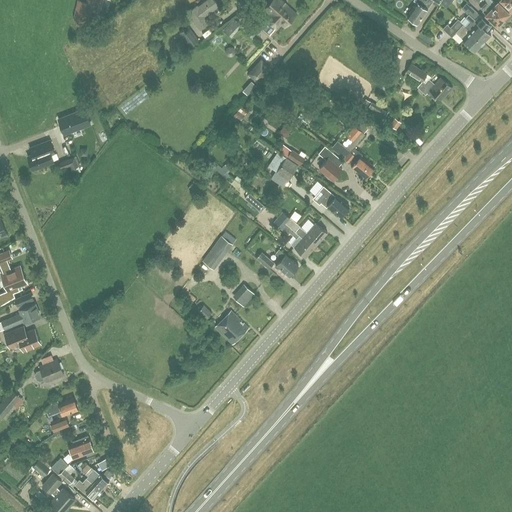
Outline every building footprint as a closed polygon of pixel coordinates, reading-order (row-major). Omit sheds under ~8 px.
[(100,12),(102,0),(86,0),(86,2),(79,0),(77,0),(74,14),(74,18),(81,20),(81,17),(89,19),(91,10),(100,12)] [(205,15),(218,5),(214,0),(208,0),(198,7),(197,5),(188,12),(201,29),(210,23),(205,15)] [(284,27),(296,14),(280,0),(272,0),(265,9),(274,17),(270,21),(278,28),(281,24),(284,27)] [(418,23),(434,0),(433,0),(413,0),(414,0),(416,2),(407,16),(418,23)] [(497,26),(503,19),(483,0),(474,0),(478,3),(479,4),(483,8),(483,11),(486,14),(485,15),(497,26)] [(483,0),(503,19),(509,13),(498,2),(495,4),(490,0),(483,0)] [(511,0),(500,0),(511,11),(511,10),(511,0)] [(483,43),(491,35),(474,19),(478,14),(466,3),(461,8),(468,14),(465,18),(470,22),(465,26),(483,43)] [(240,24),(234,18),(222,30),(228,36),(240,24)] [(252,36),(263,24),(256,18),(245,30),(252,36)] [(483,43),(465,26),(458,19),(450,27),(447,25),(443,29),(452,37),(457,32),(464,39),(463,40),(475,51),(483,43)] [(190,46),(199,40),(189,26),(179,33),(190,46)] [(241,28),(233,37),(254,57),(263,48),(241,28)] [(257,84),(272,69),(261,59),(247,74),(257,84)] [(441,100),(452,87),(440,77),(435,84),(429,79),(431,77),(411,64),(406,71),(422,81),(417,86),(425,93),(427,92),(435,99),(437,96),(441,100)] [(254,96),(258,89),(252,85),(248,92),(254,96)] [(364,113),(380,124),(384,118),(387,113),(371,102),(368,107),(364,113)] [(313,117),(319,108),(312,103),(306,112),(313,117)] [(241,120),(245,115),(243,114),(246,110),(240,106),(233,116),(237,119),(237,118),(241,120)] [(58,119),(64,134),(90,124),(85,109),(58,119)] [(307,124),(310,119),(301,112),(297,117),(307,124)] [(395,118),(390,125),(397,129),(401,122),(395,118)] [(353,141),(361,131),(355,125),(346,135),(353,141)] [(30,148),(32,154),(28,156),(33,170),(53,162),(50,154),(54,153),(50,140),(38,145),(30,148)] [(361,156),(363,154),(358,150),(355,147),(351,152),(347,148),(338,141),(332,148),(341,155),(349,162),(350,161),(354,164),(352,166),(365,176),(373,166),(361,156)] [(333,180),(342,169),(339,166),(343,161),(325,145),(318,153),(326,160),(319,168),(333,180)] [(300,164),(304,158),(291,150),(288,156),(300,164)] [(286,157),(278,152),(268,166),(277,171),(276,172),(288,180),(298,165),(286,156),(286,157)] [(406,167),(412,160),(405,154),(399,161),(406,167)] [(74,156),(59,162),(61,169),(70,165),(72,169),(78,166),(74,156)] [(218,164),(215,168),(226,179),(230,175),(228,173),(231,169),(225,164),(222,168),(218,164)] [(347,212),(345,211),(349,207),(336,195),(336,196),(324,185),(313,198),(320,204),(321,202),(326,206),(327,205),(341,217),(342,215),(343,217),(347,212)] [(261,212),(266,206),(250,193),(245,198),(261,212)] [(307,232),(283,211),(278,217),(291,227),(307,243),(309,241),(310,241),(316,245),(327,233),(316,223),(307,232)] [(307,243),(291,227),(278,217),(274,222),(288,235),(290,232),(296,237),(291,244),(295,247),(306,257),(316,245),(310,241),(309,241),(307,243)] [(215,269),(233,244),(222,235),(217,242),(203,261),(215,269)] [(285,254),(279,249),(275,253),(282,259),(276,265),(290,276),(299,265),(285,254)] [(269,269),(274,263),(262,252),(256,259),(269,269)] [(0,277),(3,276),(9,290),(27,283),(20,267),(9,271),(6,264),(0,266),(0,277)] [(233,295),(237,299),(244,306),(255,294),(248,287),(244,283),(233,295)] [(18,306),(30,301),(27,294),(15,299),(18,306)] [(21,313),(0,322),(0,331),(24,321),(24,322),(40,315),(35,303),(20,310),(21,313)] [(206,319),(212,313),(204,304),(198,311),(206,319)] [(232,345),(248,328),(231,311),(215,327),(232,345)] [(24,327),(14,331),(5,335),(10,347),(21,343),(24,351),(41,344),(35,329),(27,332),(24,327)] [(46,383),(64,375),(58,359),(40,366),(41,370),(37,372),(36,375),(38,379),(41,381),(45,379),(46,383)] [(0,419),(0,420),(20,397),(12,390),(0,404),(0,419)] [(77,404),(76,403),(73,398),(59,404),(58,401),(51,403),(46,409),(48,416),(61,411),(63,416),(78,410),(77,408),(78,406),(77,404)] [(54,432),(70,426),(66,417),(50,422),(54,432)] [(24,430),(29,426),(25,422),(20,426),(24,430)] [(88,438),(88,436),(73,441),(74,444),(69,446),(74,459),(87,454),(87,456),(94,453),(94,451),(89,438),(88,438)] [(44,476),(51,468),(39,458),(32,466),(44,476)] [(58,474),(68,465),(61,458),(51,467),(58,474)] [(101,490),(109,482),(91,467),(92,466),(87,463),(87,461),(87,459),(74,463),(88,476),(87,477),(101,490)] [(70,473),(64,468),(58,474),(69,484),(75,478),(70,473)] [(61,492),(56,488),(62,481),(54,474),(43,486),(56,497),(49,505),(57,511),(64,511),(75,500),(63,489),(61,492)] [(101,490),(87,477),(82,482),(79,479),(75,485),(84,493),(86,492),(94,499),(101,490)]
